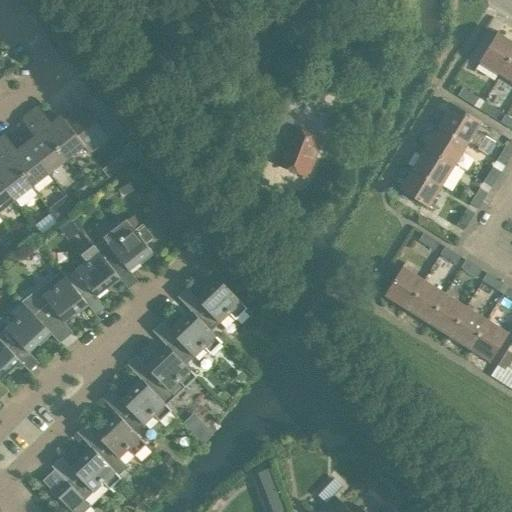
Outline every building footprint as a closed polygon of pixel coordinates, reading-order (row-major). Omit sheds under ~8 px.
[(479,62),(501,75),(511,57),(511,43),(497,34),(479,62)] [(511,57),(501,75),(511,82),(511,57)] [(458,96),(474,106),(479,98),(463,88),(458,96)] [(501,111),(485,102),(480,109),(496,119),(501,111)] [(440,126),(468,144),(481,122),(453,105),(440,126)] [(32,114),(67,160),(84,147),(89,153),(109,137),(85,106),(66,120),(62,116),(52,124),(40,108),(32,114)] [(285,112),(275,135),(287,140),(278,164),(306,177),(323,138),(295,126),(298,118),(285,112)] [(26,144),(50,174),(67,160),(32,114),(23,121),(35,137),(26,144)] [(511,129),(511,118),(505,114),(501,122),(511,129)] [(427,147),(455,165),(468,144),(440,126),(427,147)] [(0,138),(0,145),(33,187),(50,174),(26,144),(17,151),(5,135),(0,138)] [(129,149),(135,158),(141,153),(131,141),(124,146),(127,151),(129,149)] [(0,163),(0,181),(15,201),(33,187),(0,145),(0,163),(0,164),(0,163)] [(496,161),(504,166),(511,153),(511,148),(506,145),(496,161)] [(414,168),(442,186),(455,165),(427,147),(414,168)] [(483,182),(491,187),(504,166),(496,161),(483,182)] [(429,207),(442,186),(414,168),(400,190),(429,207)] [(0,212),(15,201),(0,181),(0,212)] [(491,187),(483,182),(470,204),(478,208),(491,187)] [(91,191),(86,185),(75,193),(80,200),(91,191)] [(67,196),(50,209),(56,218),(74,204),(67,196)] [(465,230),(475,213),(467,208),(457,225),(465,230)] [(70,218),(58,227),(68,240),(80,230),(70,218)] [(127,220),(115,230),(95,246),(116,273),(125,265),(130,271),(153,253),(127,220)] [(435,251),(440,243),(424,232),(419,240),(435,251)] [(120,279),(116,273),(95,246),(82,256),(87,262),(67,278),(83,298),(92,291),(97,297),(120,279)] [(456,264),(461,257),(445,246),(440,254),(456,264)] [(477,277),(482,270),(466,259),(461,267),(477,277)] [(384,295),(406,309),(424,281),(402,267),(384,295)] [(22,302),(46,328),(59,317),(64,323),(88,304),(83,298),(67,278),(62,271),(22,302)] [(504,294),(509,286),(487,273),(482,280),(504,294)] [(194,314),(211,332),(229,315),(235,321),(247,310),(219,279),(197,300),(202,306),(194,314)] [(445,294),(424,281),(406,309),(427,322),(445,294)] [(466,308),(445,294),(427,322),(448,335),(466,308)] [(0,335),(0,339),(15,356),(24,348),(29,353),(51,333),(46,328),(22,302),(10,314),(16,320),(0,335)] [(487,321),(466,308),(448,335),(469,349),(480,332),(487,321)] [(177,340),(168,347),(186,366),(204,348),(210,355),(222,344),(211,332),(194,314),(172,335),(177,340)] [(487,321),(480,332),(469,349),(491,362),(508,335),(487,321)] [(0,380),(20,361),(15,356),(0,339),(0,380)] [(511,359),(511,345),(511,344),(497,366),(505,371),(511,359)] [(197,377),(186,366),(168,347),(147,368),(151,373),(143,381),(161,400),(179,382),(185,389),(197,377)] [(126,407),(118,415),(136,434),(154,416),(160,423),(172,412),(161,400),(143,381),(121,402),(126,407)] [(193,413),(183,423),(189,429),(199,420),(193,413)] [(92,449),(118,476),(124,470),(127,467),(119,459),(129,450),(135,456),(146,445),(136,434),(118,415),(96,435),(101,441),(92,449)] [(109,490),(121,479),(118,476),(92,449),(71,470),(76,475),(56,494),(73,511),(84,511),(91,506),(85,501),(103,484),(109,490)] [(176,461),(169,453),(162,459),(169,467),(176,461)] [(267,511),(282,505),(268,469),(253,475),(267,511)] [(124,470),(118,476),(121,479),(124,483),(130,477),(124,470)] [(365,511),(361,508),(357,511),(351,511),(335,497),(328,505),(326,503),(317,511),(365,511)]
